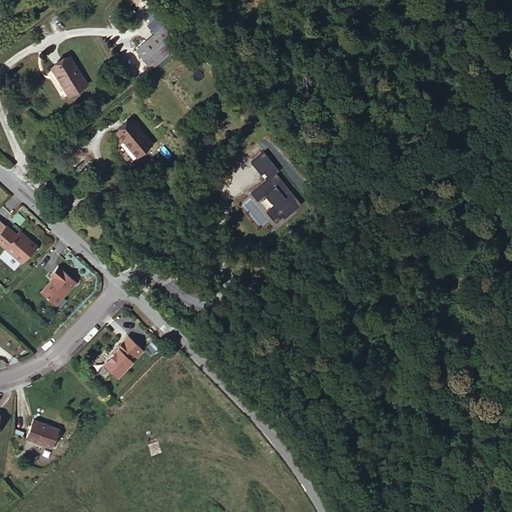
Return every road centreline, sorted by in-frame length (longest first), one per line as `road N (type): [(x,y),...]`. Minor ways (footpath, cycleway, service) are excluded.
road 1 (unclassified): [(326,511),(278,442),(209,365)]
road 2 (residential): [(124,286),(0,172)]
road 3 (residential): [(124,286),(33,366),(0,374)]
